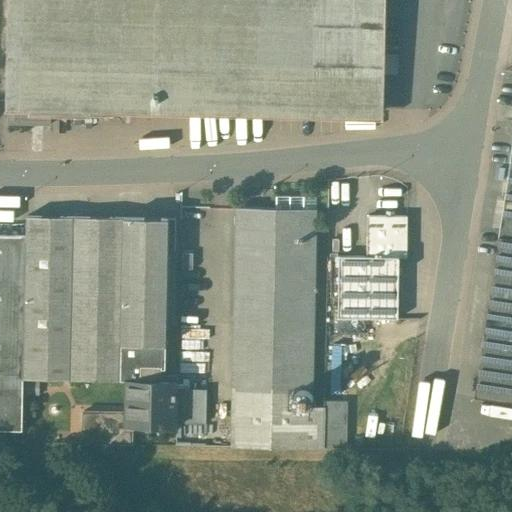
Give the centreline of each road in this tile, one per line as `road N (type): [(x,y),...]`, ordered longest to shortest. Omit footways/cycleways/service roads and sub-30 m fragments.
road 1 (residential): [(0,173),(324,158),(434,142),(476,113)]
road 2 (residential): [(476,113),(422,438)]
